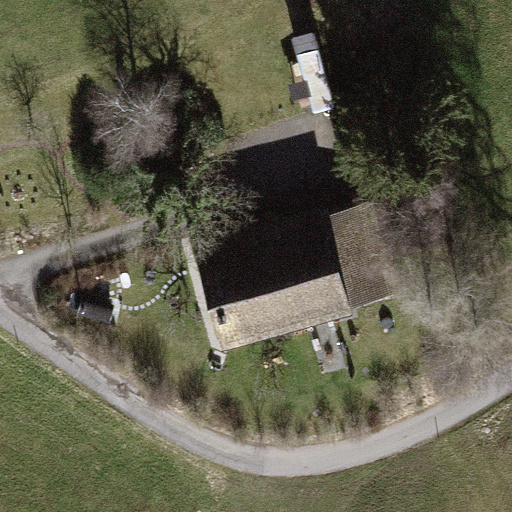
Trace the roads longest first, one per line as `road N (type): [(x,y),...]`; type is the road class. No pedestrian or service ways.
road 1 (track): [(0,294),(225,455),(349,459),(511,370)]
road 2 (track): [(329,169),(0,273)]
